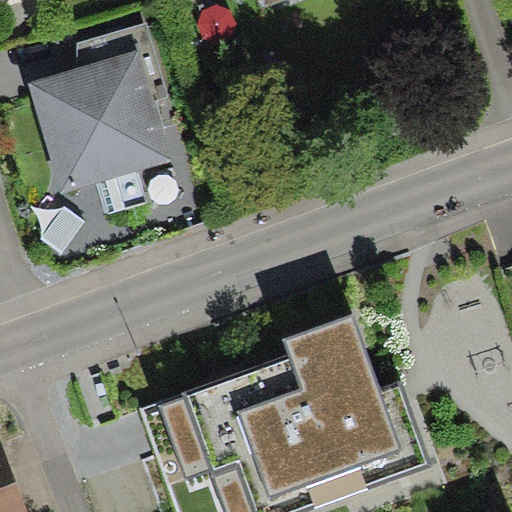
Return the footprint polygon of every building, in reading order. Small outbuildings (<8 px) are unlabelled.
[(0,0),(0,4),(2,9),(29,0),(0,0)] [(259,0),(265,15),(305,0),(259,0)] [(84,79),(30,96),(63,200),(172,166),(153,104),(170,99),(147,27),(74,50),(84,79)] [(350,320),(282,346),(289,365),(162,412),(185,475),(207,467),(224,511),(295,511),(430,462),(402,389),(379,397),(350,320)] [(21,511),(0,459),(0,511),(21,511)]
